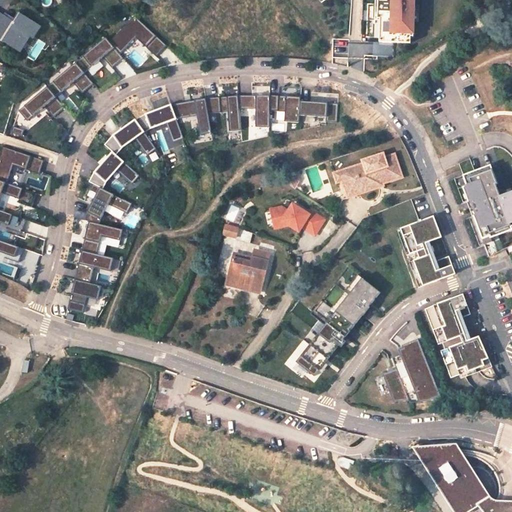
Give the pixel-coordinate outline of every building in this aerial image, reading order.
[(376,0),(376,6),(369,6),(368,39),(381,39),(381,43),(412,44),(412,37),(414,37),(415,22),(413,21),(413,11),(415,11),(414,0),(376,0)] [(0,39),(4,42),(8,37),(9,38),(12,32),(24,41),(28,36),(30,38),(39,26),(20,12),(14,20),(5,14),(0,20),(0,39)] [(167,47),(134,17),(110,42),(120,55),(136,38),(156,58),(167,47)] [(110,42),(106,38),(76,62),(84,73),(103,58),(112,69),(123,59),(120,55),(110,42)] [(84,73),(76,62),(47,86),(50,91),(55,97),(72,83),(81,94),(93,84),(84,73)] [(55,97),(47,86),(18,110),(26,120),(43,106),(52,117),(64,107),(55,97)] [(270,111),(270,95),(238,96),(239,109),(256,110),(256,128),(269,128),(270,111)] [(300,102),(300,97),(270,95),(270,111),(285,112),(285,122),(299,123),(299,116),(300,102)] [(238,96),(205,98),(208,114),(228,112),(230,132),(241,131),(239,109),(238,96)] [(208,114),(205,98),(171,105),(176,120),(197,116),(201,135),(211,133),(208,114)] [(338,123),(339,104),(300,102),(299,116),(327,118),(326,122),(338,123)] [(176,120),(171,105),(145,114),(135,120),(144,133),(151,129),(166,123),(173,143),(183,139),(176,120)] [(144,133),(135,120),(113,136),(105,145),(112,152),(116,155),(122,148),(135,139),(147,156),(156,150),(144,133)] [(1,145),(0,147),(0,180),(5,182),(11,165),(37,174),(42,160),(1,145)] [(116,155),(112,152),(94,173),(89,182),(93,184),(97,186),(102,189),(106,183),(117,171),(132,184),(140,176),(116,155)] [(403,177),(395,154),(376,160),(374,156),(362,160),(363,163),(334,173),(343,200),(384,186),(384,184),(403,177)] [(511,193),(508,195),(504,196),(501,198),(496,184),(498,183),(491,165),(475,171),(470,157),(459,163),(467,185),(463,187),(468,201),(472,200),(478,214),(474,215),(482,238),(490,235),(491,237),(511,228),(511,225),(511,193)] [(467,185),(464,178),(459,180),(462,187),(463,187),(467,185)] [(5,182),(0,180),(0,192),(18,198),(16,202),(31,207),(35,193),(5,182)] [(132,204),(102,189),(97,186),(93,184),(90,190),(97,194),(87,212),(85,220),(89,221),(100,224),(102,219),(109,205),(127,214),(132,204)] [(511,191),(511,188),(502,191),(504,196),(508,195),(511,193),(511,191)] [(478,214),(472,200),(468,201),(474,215),(478,214)] [(281,208),(270,211),(273,224),(281,222),(289,226),(299,232),(301,228),(315,236),(324,220),(310,212),(309,215),(292,205),(288,211),(281,208)] [(25,219),(0,210),(0,221),(8,224),(6,228),(21,233),(25,219)] [(434,272),(423,244),(442,237),(434,216),(422,220),(421,219),(419,220),(419,221),(401,228),(410,254),(416,251),(418,258),(413,260),(423,286),(456,273),(449,256),(434,262),(437,270),(434,272)] [(120,241),(123,230),(100,224),(89,221),(82,251),(97,255),(102,236),(120,241)] [(239,238),(241,227),(227,224),(225,235),(239,238)] [(492,241),(491,237),(490,235),(482,238),(484,244),(492,241)] [(23,248),(0,240),(0,252),(5,254),(3,257),(18,262),(23,248)] [(229,254),(224,278),(243,282),(242,288),(257,291),(265,255),(257,253),(257,251),(251,249),(248,262),(240,261),(241,257),(229,254)] [(111,272),(114,259),(97,255),(82,251),(75,280),(90,284),(94,268),(111,272)] [(507,255),(505,251),(496,255),(499,259),(507,255)] [(312,311),(310,314),(324,325),(295,362),(314,377),(338,345),(332,340),(338,332),(345,337),(362,315),(356,310),(365,299),(371,304),(380,293),(347,267),(316,307),(314,306),(310,310),(312,311)] [(223,284),(242,288),(243,282),(224,278),(223,284)] [(99,300),(102,287),(90,284),(75,280),(68,309),(83,313),(87,297),(99,300)] [(465,334),(456,311),(459,309),(462,317),(470,314),(463,294),(432,306),(446,342),(441,344),(444,350),(448,348),(459,375),(490,363),(478,336),(467,340),(465,334)] [(356,310),(362,315),(371,304),(365,299),(356,310)] [(332,340),(338,345),(345,337),(338,332),(332,340)] [(396,369),(382,375),(393,402),(408,399),(408,401),(423,403),(440,397),(417,339),(401,346),(402,348),(398,350),(400,355),(391,358),(396,369)] [(436,443),(426,444),(422,453),(427,461),(453,503),(454,502),(459,511),(479,499),(489,511),(511,511),(511,502),(499,508),(494,498),(492,495),(484,482),(473,464),(465,452),(461,445),(458,441),(436,443)]
